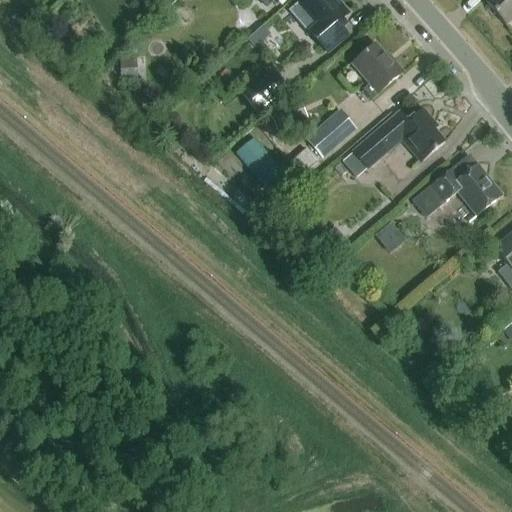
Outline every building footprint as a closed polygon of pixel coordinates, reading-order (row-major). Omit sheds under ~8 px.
[(257,0),(266,9),(274,0),(257,0)] [(337,25),(346,17),(331,0),(304,0),(300,4),(318,25),(308,32),(325,51),(345,34),(337,25)] [(506,26),(511,20),(511,0),(489,0),(486,4),(506,26)] [(300,4),(291,12),(308,32),(318,25),(300,4)] [(371,101),(400,76),(374,46),(354,63),(372,83),(363,91),(371,101)] [(138,82),(137,58),(119,59),(120,83),(138,82)] [(267,72),(241,93),(257,113),(283,92),(267,72)] [(278,133),(306,121),(298,103),(270,115),(278,133)] [(321,160),(355,131),(339,112),(305,141),(321,160)] [(424,161),(444,144),(418,113),(408,123),(400,113),(350,155),(365,172),(405,138),(424,161)] [(237,153),(271,189),(288,172),(253,137),(237,153)] [(306,150),(290,163),(302,176),(317,163),(306,150)] [(499,199),(483,179),(485,176),(477,166),(459,180),(451,171),(412,203),(425,219),(459,192),(479,216),(499,199)] [(268,202),(247,219),(254,229),(275,211),(268,202)] [(390,224),(374,238),(384,250),(401,236),(390,224)] [(314,246),(330,262),(351,242),(335,226),(314,246)] [(511,236),(494,251),(506,266),(498,273),(511,288),(511,236)] [(430,313),(414,324),(423,337),(439,327),(430,313)] [(511,325),(503,332),(511,343),(511,325)] [(484,387),(481,392),(482,396),(486,399),(491,398),(494,394),(493,389),(489,386),(484,387)]
